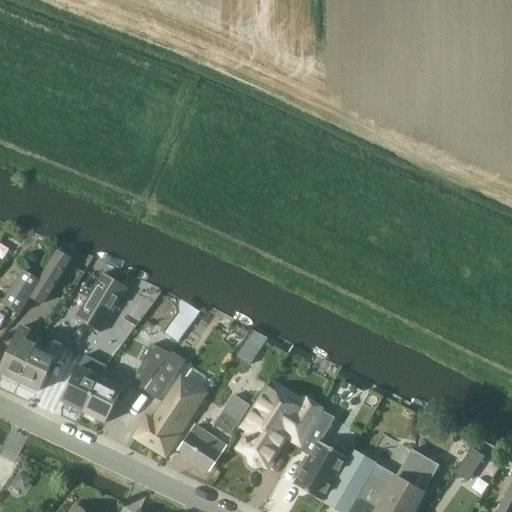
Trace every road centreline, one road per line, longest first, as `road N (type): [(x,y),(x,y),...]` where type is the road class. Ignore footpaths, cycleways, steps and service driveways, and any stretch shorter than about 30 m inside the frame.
road 1 (track): [(0,142),(153,205),(511,381)]
road 2 (tertiary): [(219,511),(0,406)]
